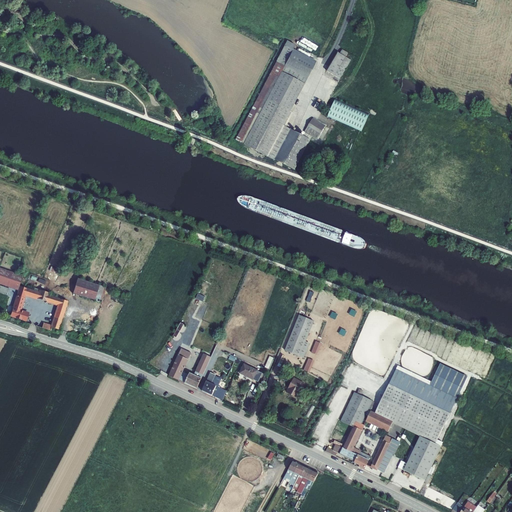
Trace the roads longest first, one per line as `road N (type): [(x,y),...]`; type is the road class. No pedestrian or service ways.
road 1 (secondary): [(35,336),(116,362),(430,511)]
road 2 (track): [(157,104),(110,61),(0,9)]
road 3 (track): [(251,425),(306,293)]
